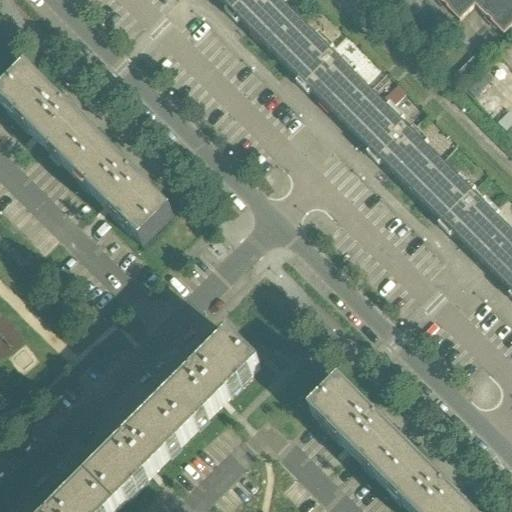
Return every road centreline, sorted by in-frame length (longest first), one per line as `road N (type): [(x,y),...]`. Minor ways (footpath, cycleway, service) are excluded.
road 1 (residential): [(511,459),(277,225)]
road 2 (residential): [(277,225),(53,0)]
road 3 (residential): [(0,511),(170,338)]
road 4 (residential): [(170,338),(0,173)]
road 5 (residential): [(191,511),(266,438),(343,511)]
road 6 (residential): [(170,338),(277,225)]
